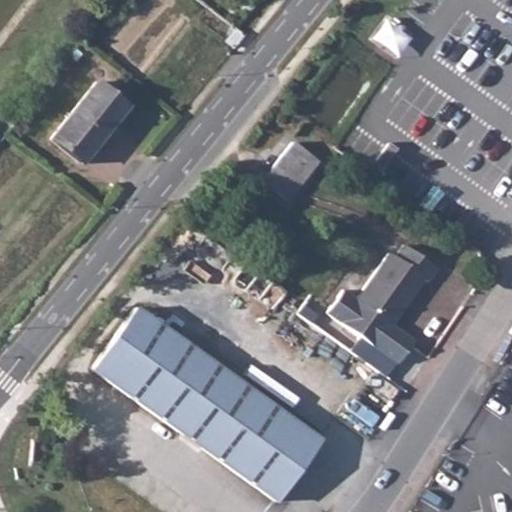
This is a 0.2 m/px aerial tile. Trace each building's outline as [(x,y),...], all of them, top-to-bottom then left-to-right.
[(380,22),(370,42),(397,55),(407,35),(380,22)] [(49,141),(79,165),(123,109),(93,85),(49,141)] [(264,175),(289,194),(318,156),(294,138),(264,175)] [(355,296),(392,324),(423,281),(428,283),(439,268),(405,241),(395,255),(389,252),(355,296)] [(88,366),(274,502),(320,440),(134,304),(88,366)]
